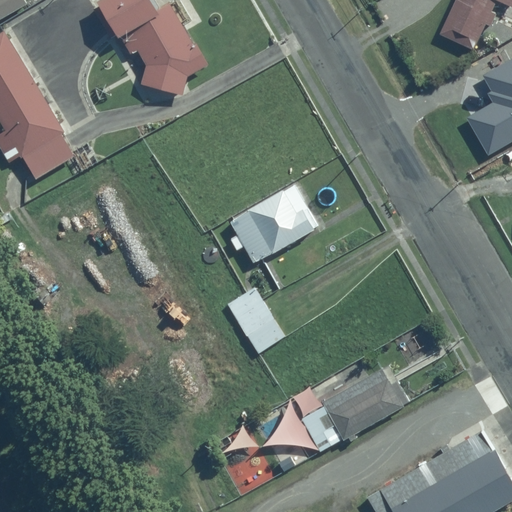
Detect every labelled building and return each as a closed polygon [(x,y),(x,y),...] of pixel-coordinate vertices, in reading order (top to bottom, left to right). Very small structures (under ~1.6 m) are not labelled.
[(0,0),(0,17),(25,3),(23,0),(0,0)] [(143,68),(139,85),(179,94),(186,75),(206,64),(192,40),(189,42),(167,1),(152,9),(147,0),(92,0),(115,37),(122,33),(143,68)] [(511,0),(453,0),(438,34),(470,49),(482,23),(489,26),(496,12),(490,9),(494,0),(496,0),(510,6),(511,0)] [(2,29),(0,29),(0,122),(35,180),(74,156),(61,134),(66,130),(2,29)] [(292,179),(274,190),(227,218),(235,232),(226,237),(235,251),(243,247),(252,262),(318,223),(292,179)] [(227,304),(230,309),(258,353),(286,335),(255,286),(227,304)] [(298,416),(307,430),(320,451),(352,431),(354,434),(410,399),(379,351),(363,362),(317,390),(322,398),(319,400),(321,402),(298,416)] [(247,495),(254,490),(280,474),(239,409),(211,426),(205,431),(247,495)] [(500,511),(511,505),(511,468),(488,430),(454,450),(451,444),(443,448),(446,454),(429,464),(427,461),(421,465),(422,468),(371,497),(379,511),(500,511)]
